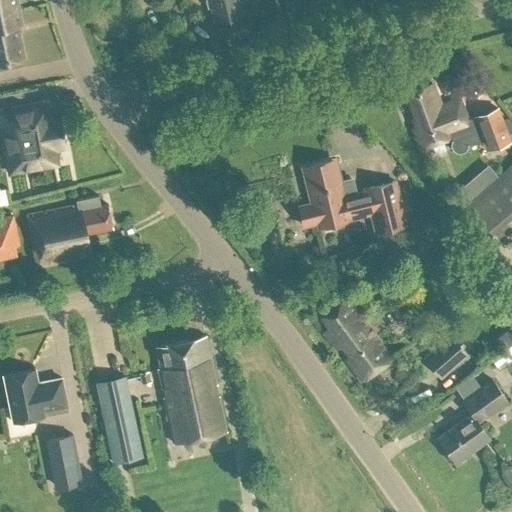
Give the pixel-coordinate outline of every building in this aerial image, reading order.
[(0,0),(0,12),(18,9),(18,8),(15,9),(13,0),(0,0)] [(208,0),(214,22),(242,15),(238,0),(208,0)] [(18,9),(0,12),(0,61),(22,57),(15,24),(21,23),(18,9)] [(431,82),(406,92),(418,125),(411,128),(419,148),(450,136),(452,139),(451,140),(450,143),(450,145),(451,148),(453,150),(455,151),(458,152),(462,151),(464,149),(466,146),(482,140),(486,150),(511,140),(511,123),(508,118),(501,120),(496,107),(466,118),(458,97),(440,104),(431,82)] [(45,104),(0,112),(0,123),(9,172),(56,163),(53,148),(65,146),(60,117),(48,119),(45,104)] [(304,170),(304,171),(308,170),(312,188),(308,189),(308,190),(309,190),(312,202),(298,205),(303,225),(317,222),(318,225),(371,212),(375,231),(405,224),(394,180),(364,187),(365,190),(355,192),(351,178),(339,181),(334,162),(328,164),(327,160),(309,164),(310,168),(304,170)] [(496,242),(511,229),(511,161),(501,170),(493,160),(463,184),(473,196),(464,203),(496,242)] [(100,205),(98,194),(75,199),(76,204),(26,214),(36,266),(91,255),(87,232),(112,227),(107,203),(100,205)] [(13,213),(0,215),(0,247),(19,244),(13,213)] [(368,239),(364,226),(352,229),(355,242),(368,239)] [(419,242),(415,232),(395,241),(400,251),(419,242)] [(346,297),(320,316),(328,327),(323,330),(337,349),(341,345),(348,355),(344,358),(361,380),(391,358),(346,297)] [(511,332),(509,328),(497,336),(506,349),(511,344),(511,332)] [(205,334),(155,345),(160,367),(157,367),(173,442),(226,430),(205,334)] [(450,334),(423,358),(440,378),(467,354),(450,334)] [(511,344),(491,360),(497,369),(511,358),(511,344)] [(34,368),(3,375),(12,421),(68,410),(61,377),(37,381),(34,368)] [(147,370),(139,372),(141,382),(149,381),(147,370)] [(125,375),(95,381),(112,461),(137,455),(125,400),(130,399),(125,375)] [(491,379),(461,400),(470,413),(437,437),(454,462),(489,438),(477,421),(506,402),(491,379)] [(72,433),(48,438),(58,486),(82,481),(72,433)]
